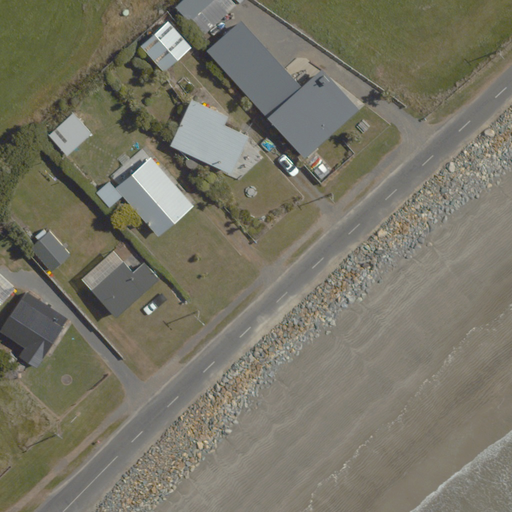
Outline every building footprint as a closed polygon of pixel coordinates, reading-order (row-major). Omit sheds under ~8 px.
[(194,43),(169,18),(142,44),(167,69),(194,43)] [(211,45),(242,80),(258,65),(227,30),(211,45)] [(321,82),(280,120),(308,149),(348,112),(321,82)] [(238,111),(191,94),(173,144),(238,167),(249,135),(232,129),(238,111)] [(87,136),(68,114),(47,133),(66,155),(87,136)] [(89,133),(101,149),(121,134),(109,118),(89,133)] [(151,149),(116,181),(163,232),(198,201),(151,149)] [(51,230),(30,249),(51,272),(72,253),(51,230)] [(126,242),(85,275),(118,314),(158,281),(126,242)] [(74,316),(27,285),(0,324),(26,342),(19,353),(39,367),(74,316)]
